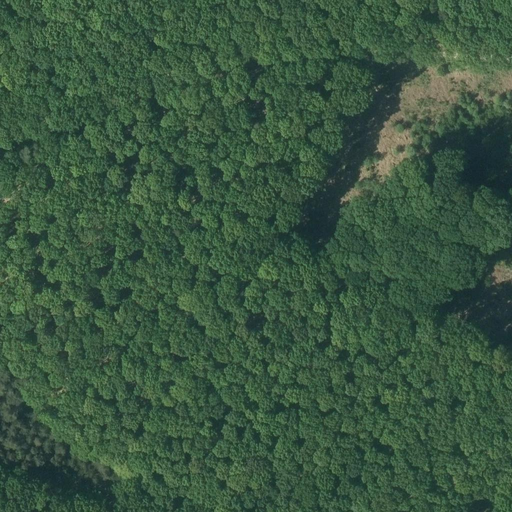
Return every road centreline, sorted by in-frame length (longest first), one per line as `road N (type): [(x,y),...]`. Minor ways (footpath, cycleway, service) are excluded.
road 1 (track): [(380,52),(115,511)]
road 2 (track): [(380,52),(224,56),(0,133)]
road 3 (track): [(283,225),(511,349)]
road 4 (track): [(511,57),(380,52)]
road 5 (track): [(123,498),(0,466)]
